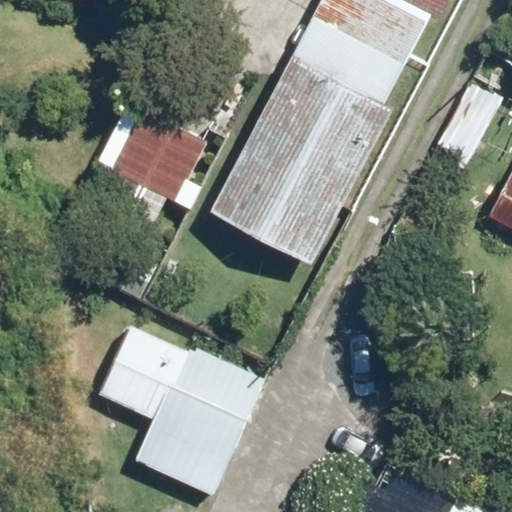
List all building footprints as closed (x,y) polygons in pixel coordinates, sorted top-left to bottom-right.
[(442,10),(422,0),(330,0),(306,46),(398,94),(442,10)] [(222,198),(324,250),(399,103),(297,51),(222,198)] [(156,106),(126,166),(185,194),(214,135),(156,106)] [(511,184),(499,210),(511,216),(511,184)] [(263,378),(133,320),(101,392),(230,450),(263,378)]
